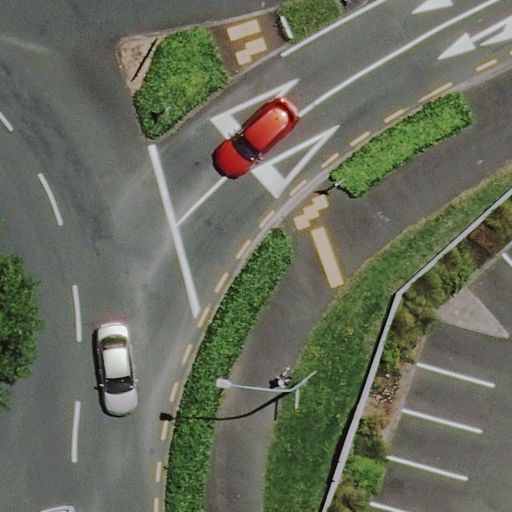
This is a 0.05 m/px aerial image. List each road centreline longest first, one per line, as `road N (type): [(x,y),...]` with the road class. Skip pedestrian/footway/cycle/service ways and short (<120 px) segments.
road 1 (secondary): [(426,0),(407,31),(273,135),(93,318)]
road 2 (secondary): [(0,120),(66,227),(93,318)]
road 3 (secondary): [(93,318),(74,450)]
